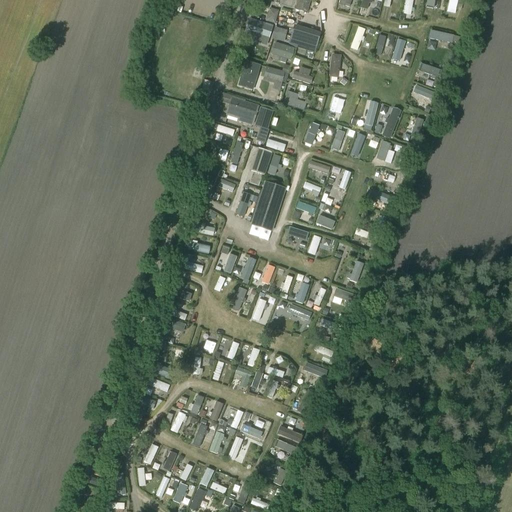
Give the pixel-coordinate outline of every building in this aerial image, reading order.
[(306,13),(310,0),(274,0),(275,0),(280,2),(281,0),(283,0),(282,6),(295,10),(306,13)] [(362,0),(360,8),(366,10),(368,3),(371,4),(371,0),(362,0)] [(405,0),(403,13),(410,14),(412,0),(405,0)] [(426,0),(425,7),(433,8),(434,0),(426,0)] [(448,0),(446,12),(454,14),(457,0),(448,0)] [(248,20),(244,32),(258,37),(256,42),(266,45),(272,28),(248,20)] [(320,33),(294,25),(288,44),(294,48),(313,53),(320,33)] [(359,29),(353,48),(359,50),(365,31),(359,29)] [(285,34),(271,31),(269,38),(284,42),(285,34)] [(431,31),(429,38),(451,43),(452,36),(431,31)] [(379,37),(374,54),(380,56),(385,38),(379,37)] [(397,40),(391,59),(399,61),(404,42),(397,40)] [(275,43),(272,49),(271,55),(281,58),(280,62),(285,64),(286,60),(289,61),(293,55),(293,48),(275,43)] [(332,55),(329,77),(337,78),(340,56),(332,55)] [(252,90),(259,66),(245,62),(238,86),(252,90)] [(421,65),(419,72),(435,77),(439,79),(441,71),(421,65)] [(266,69),(264,78),(282,83),(285,74),(283,73),(266,69)] [(294,72),(291,79),(310,85),(312,78),(294,72)] [(201,89),(208,91),(211,82),(202,80),(201,84),(203,85),(201,89)] [(415,86),(413,93),(424,98),(428,99),(431,100),(434,94),(415,86)] [(299,95),(287,92),(283,104),(303,111),(306,103),(297,100),(299,95)] [(236,124),(237,120),(253,125),(258,108),(222,96),(220,104),(230,107),(225,121),(236,124)] [(343,98),(335,115),(342,118),(349,101),(343,98)] [(369,103),(364,125),(371,127),(377,105),(369,103)] [(386,124),(381,137),(390,140),(401,112),(392,108),(388,119),(386,124)] [(267,130),(272,112),(261,109),(256,126),(267,130)] [(277,112),(271,128),(276,130),(283,114),(277,112)] [(416,118),(410,136),(417,139),(423,121),(416,118)] [(312,124),(304,143),(312,146),(319,127),(312,124)] [(217,125),(215,131),(232,136),(234,131),(217,125)] [(337,131),(331,149),(338,151),(344,133),(339,131),(337,131)] [(358,134),(350,155),(357,157),(365,137),(358,134)] [(282,149),(286,140),(280,137),(276,146),(282,149)] [(236,142),(230,163),(236,165),(243,144),(236,142)] [(390,144),(381,142),(376,160),(384,162),(389,163),(393,152),(390,152),(391,147),(389,146),(390,144)] [(264,176),(272,154),(258,149),(251,172),(253,173),(250,184),(259,187),(263,176),(264,176)] [(273,156),(267,173),(274,175),(280,158),(273,156)] [(309,162),(307,168),(327,175),(329,168),(309,162)] [(201,165),(195,180),(213,187),(219,172),(201,165)] [(339,187),(339,188),(345,190),(351,173),(345,171),(341,182),(339,187)] [(221,180),(218,187),(232,193),(235,186),(221,180)] [(273,225),(284,189),(265,183),(254,219),(273,225)] [(305,183),(303,188),(315,193),(318,194),(321,189),(305,183)] [(244,192),(237,214),(244,216),(247,207),(251,194),(244,192)] [(376,192),(374,197),(379,199),(386,201),(388,196),(376,192)] [(298,202),(296,209),(308,213),(312,215),(314,215),(316,208),(298,202)] [(292,220),(294,212),(288,210),(285,218),(292,220)] [(318,216),(315,224),(331,230),(334,223),(318,216)] [(381,216),(376,232),(382,234),(387,218),(381,216)] [(192,225),(191,231),(211,236),(213,229),(192,225)] [(289,227),(287,235),(306,241),(308,233),(289,227)] [(356,229),(354,234),(362,238),(366,239),(369,240),(371,234),(356,229)] [(314,236),(308,253),(314,256),(320,239),(314,236)] [(190,243),(188,250),(208,254),(209,247),(196,245),(195,244),(190,243)] [(199,265),(202,256),(195,254),(192,263),(199,265)] [(229,255),(223,272),(229,274),(230,274),(236,257),(229,255)] [(242,274),(240,278),(244,279),(248,280),(256,261),(248,258),(244,269),(242,274)] [(181,261),(180,268),(201,274),(203,267),(181,261)] [(351,275),(349,281),(356,284),(363,265),(356,262),(351,275)] [(263,280),(261,283),(268,285),(275,268),(268,265),(264,276),(263,280)] [(282,289),(281,292),(287,294),(292,278),(287,276),(282,289)] [(220,277),(214,290),(219,292),(225,280),(220,277)] [(296,299),(295,302),(302,304),(308,286),(301,284),(296,299)] [(171,288),(168,295),(189,302),(191,295),(171,288)] [(239,288),(231,309),(238,312),(241,303),(243,300),(243,299),(246,291),(239,288)] [(314,301),(313,304),(319,306),(326,291),(320,288),(317,296),(314,301)] [(336,289),(333,297),(335,298),(345,301),(349,303),(352,304),(355,296),(336,289)] [(325,302),(333,305),(335,299),(327,296),(325,302)] [(259,300),(252,318),(259,321),(266,302),(259,300)] [(291,305),(288,313),(308,321),(311,314),(291,305)] [(169,309),(167,315),(185,321),(187,315),(174,311),(171,309),(169,309)] [(162,318),(160,326),(164,328),(169,329),(182,333),(185,325),(162,318)] [(322,319),(319,326),(340,333),(343,326),(322,319)] [(154,336),(152,345),(159,346),(161,338),(154,336)] [(229,352),(227,358),(233,360),(238,345),(232,343),(229,352)] [(316,345),(314,351),(331,358),(333,352),(316,345)] [(253,349),(247,366),(254,368),(259,351),(253,349)] [(274,356),(268,358),(271,364),(276,362),(274,356)] [(195,358),(193,374),(198,375),(201,359),(195,358)] [(218,362),(212,379),(218,381),(223,364),(218,362)] [(152,363),(149,371),(170,379),(173,371),(160,366),(156,365),(152,363)] [(307,364),(304,372),(324,379),(327,372),(307,364)] [(238,367),(236,374),(243,376),(240,386),(247,388),(252,372),(238,367)] [(269,368),(267,373),(282,378),(284,373),(276,370),(272,369),(269,368)] [(256,371),(251,386),(257,388),(262,373),(256,371)] [(150,378),(147,385),(167,393),(169,386),(150,378)] [(273,380),(266,396),(272,399),(278,383),(273,380)] [(307,390),(297,410),(304,413),(310,400),(313,394),(307,390)] [(135,394),(133,401),(153,409),(156,402),(135,394)] [(191,410),(190,413),(196,416),(203,399),(197,396),(193,405),(191,410)] [(210,416),(209,419),(216,422),(223,405),(216,402),(211,413),(210,416)] [(237,411),(231,427),(236,429),(243,413),(237,411)] [(178,412),(170,431),(177,434),(182,422),(185,417),(185,415),(178,412)] [(200,425),(192,445),(199,448),(204,436),(205,431),(207,427),(200,425)] [(242,425),(240,431),(259,439),(262,433),(250,428),(245,426),(242,425)] [(280,427),(278,434),(300,443),(302,436),(280,427)] [(217,432),(209,452),(216,454),(223,435),(217,432)] [(236,437),(228,458),(234,460),(243,440),(236,437)] [(284,441),(272,453),(276,457),(283,450),(286,447),(288,445),(284,441)] [(145,459),(144,462),(150,465),(158,448),(151,445),(145,459)] [(164,465),(162,469),(169,472),(176,455),(170,452),(164,465)] [(187,465),(180,479),(185,481),(192,468),(187,465)] [(207,468),(200,484),(206,487),(213,471),(207,468)] [(122,473),(115,475),(118,496),(125,495),(122,473)] [(91,477),(89,483),(100,487),(102,481),(91,477)] [(164,477),(156,495),(162,497),(169,480),(164,477)] [(244,482),(237,501),(244,504),(251,485),(244,482)] [(180,483),(172,501),(179,504),(183,497),(184,493),(187,487),(180,483)] [(212,483),(210,488),(224,494),(226,489),(212,483)] [(197,490),(189,508),(197,511),(204,493),(197,490)] [(253,498),(250,504),(267,511),(269,505),(260,501),(258,501),(256,500),(253,498)]
